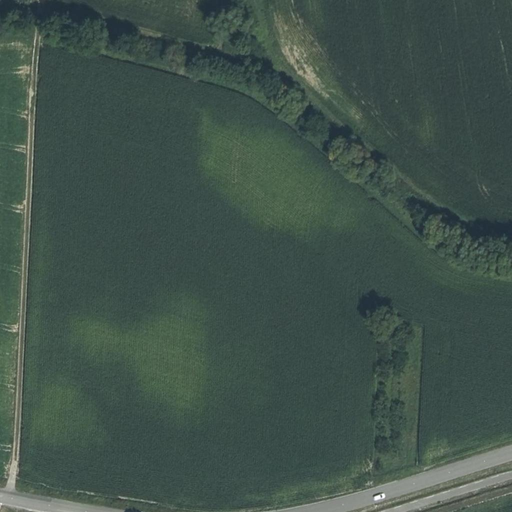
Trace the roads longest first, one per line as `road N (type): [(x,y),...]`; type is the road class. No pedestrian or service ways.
road 1 (track): [(0,29),(41,26),(12,497)]
road 2 (track): [(511,237),(469,228),(275,62),(259,38),(252,0)]
road 3 (track): [(221,0),(221,35),(207,42),(47,0)]
road 4 (tertiary): [(511,454),(323,511)]
